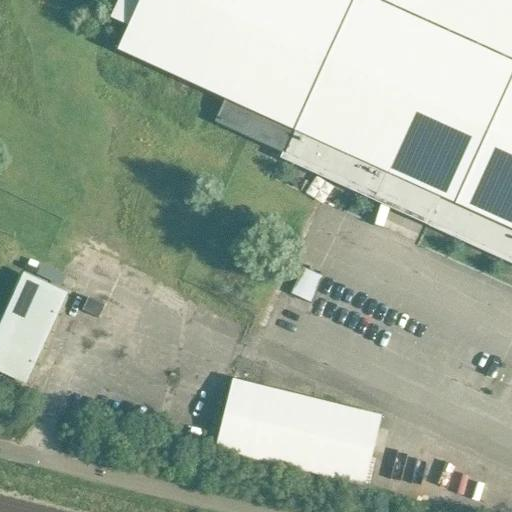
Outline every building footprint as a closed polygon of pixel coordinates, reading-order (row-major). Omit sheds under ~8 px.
[(511,0),(117,0),(108,19),(127,27),(116,51),(224,100),(214,123),(281,154),(279,159),(282,160),(285,153),(377,195),(386,174),(438,198),(428,221),(511,259),(511,0)] [(302,268),(290,295),(311,304),(323,277),(302,268)] [(38,280),(38,281),(36,285),(34,283),(0,357),(0,369),(25,381),(63,297),(62,296),(64,292),(38,280)] [(82,311),(99,319),(104,306),(88,298),(82,311)] [(215,450),(363,487),(380,418),(232,381),(215,450)]
